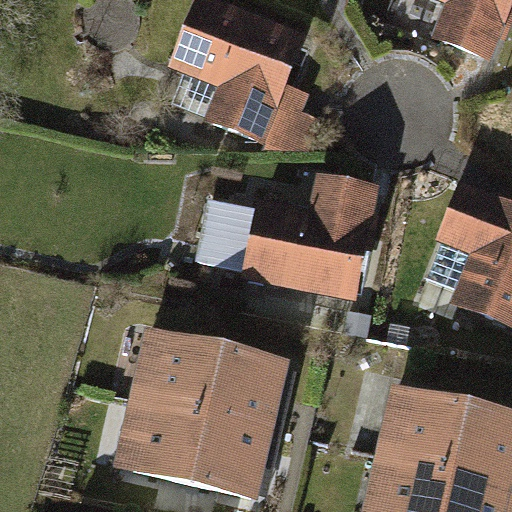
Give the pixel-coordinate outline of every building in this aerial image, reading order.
[(504,67),(511,46),(511,0),(440,0),(466,10),(451,46),(504,67)] [(316,46),(208,2),(181,67),(228,86),(211,126),(273,152),(316,46)] [(398,196),(328,182),(321,219),(263,208),(249,282),(376,307),(398,196)] [(511,207),(471,192),(451,246),(480,257),(460,309),(511,328),(511,207)] [(263,511),(264,511),(298,371),(153,336),(119,477),(263,511)] [(511,511),(511,420),(403,391),(376,511),(511,511)]
